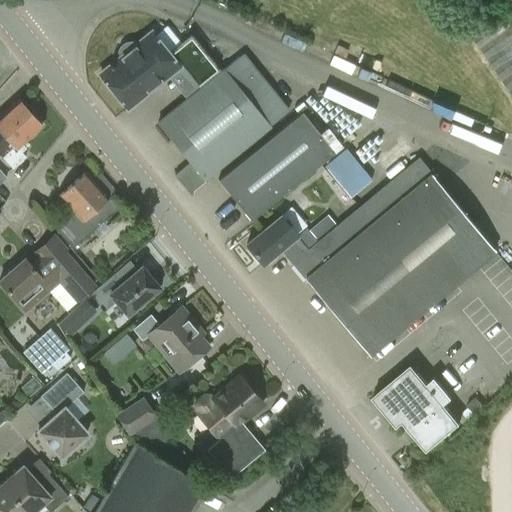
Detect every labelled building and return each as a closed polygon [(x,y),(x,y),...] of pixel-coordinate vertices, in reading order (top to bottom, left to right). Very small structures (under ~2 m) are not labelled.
[(511,8),(476,33),(511,89),(511,8)] [(127,108),(155,86),(170,74),(186,95),(218,70),(192,38),(170,56),(151,33),(137,44),(131,42),(126,43),(120,48),(118,53),(118,59),(99,74),(127,108)] [(222,69),(219,72),(157,123),(189,162),(174,175),(190,193),(206,180),(204,178),(287,109),(242,55),(223,71),(222,69)] [(0,182),(7,176),(0,168),(0,154),(12,169),(25,157),(20,152),(25,148),(22,144),(41,126),(17,100),(0,115),(0,182)] [(250,220),(251,219),(341,144),(307,104),(216,180),(250,220)] [(295,237),(280,248),(369,355),(494,250),(417,158),(306,250),(295,237)] [(59,196),(74,213),(56,229),(73,248),(118,208),(86,172),(59,196)] [(280,248),(295,237),(296,236),(279,216),(245,244),(262,263),(280,248)] [(57,243),(42,256),(44,258),(33,268),(24,258),(0,279),(0,282),(15,299),(26,312),(50,290),(62,280),(78,299),(94,285),(77,267),(57,243)] [(115,273),(92,292),(106,309),(116,302),(127,315),(159,288),(158,287),(161,284),(152,272),(148,275),(141,267),(122,282),(115,273)] [(68,335),(81,324),(96,310),(86,299),(71,312),(58,323),(68,335)] [(196,331),(200,328),(180,306),(158,325),(150,315),(132,329),(142,340),(147,336),(178,372),(209,347),(196,331)] [(68,349),(50,328),(23,352),(41,373),(68,349)] [(411,364),(372,397),(396,426),(402,421),(426,450),(459,422),(442,403),(450,397),(434,378),(427,383),(411,364)] [(38,429),(52,444),(51,447),(56,453),(59,453),(61,456),(87,432),(65,407),(84,391),(67,372),(41,395),(57,413),(38,429)] [(195,407),(198,411),(197,412),(219,438),(206,449),(230,477),(263,449),(240,421),(262,403),(239,375),(213,397),(214,398),(213,399),(210,395),(205,395),(196,402),(195,407)] [(142,400),(114,418),(128,440),(156,422),(142,400)] [(191,511),(208,484),(133,440),(91,511),(191,511)] [(2,482),(28,511),(31,511),(42,502),(50,511),(68,496),(48,473),(38,482),(23,464),(2,482)] [(28,511),(2,482),(0,484),(0,511),(28,511)]
